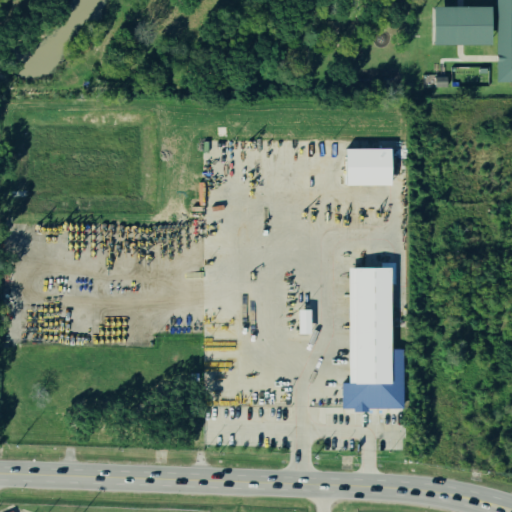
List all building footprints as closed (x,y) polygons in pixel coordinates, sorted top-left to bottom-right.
[(432,45),(432,5),(495,5),(495,0),(511,0),(511,82),(494,82),(494,45),(432,45)] [(421,77),(422,90),(446,90),(446,77),(421,77)] [(339,145),(388,146),(389,184),(337,187),(339,145)] [(339,265),(387,262),(389,344),(402,346),(397,416),(335,407),(334,382),(347,381),(339,265)] [(297,336),(308,335),(308,312),(296,312),(297,336)]
